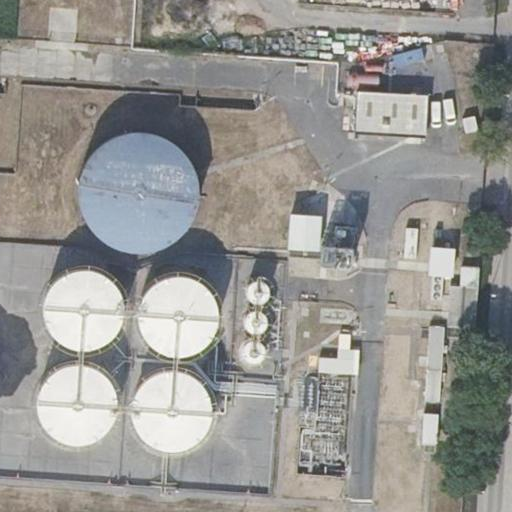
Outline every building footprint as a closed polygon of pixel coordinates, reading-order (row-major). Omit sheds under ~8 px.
[(424,92),(352,88),(349,132),(421,135),(424,92)] [(144,130),(133,129),(128,129),(118,131),(108,135),(98,140),(90,147),(86,151),(80,159),(76,169),(73,179),(72,189),(73,199),(76,210),(80,219),(86,228),(93,236),(102,242),(111,246),(121,249),(132,250),(143,249),(153,247),(162,242),(171,236),(179,229),(185,220),(189,211),(192,201),(193,190),(192,180),(190,170),(185,160),(179,151),(172,144),(163,138),(154,133),(144,130)] [(288,211),(286,248),(318,250),(321,213),(288,211)] [(349,244),(321,245),(322,265),(350,264),(349,244)] [(452,275),(453,247),(428,245),(427,274),(452,275)] [(84,266),(77,265),(74,266),(67,267),(61,269),(54,273),(46,280),(42,285),(39,292),(38,298),(37,305),(38,312),(39,319),(42,325),(46,331),(51,336),(57,340),(63,343),(70,345),(77,346),(84,345),(90,343),(97,340),(103,336),(108,332),(112,326),(115,320),(116,313),(117,306),(117,299),(115,292),(112,286),(108,280),(103,275),(97,271),(91,268),(84,266)] [(179,274),(172,273),(169,273),(162,274),(155,276),(149,280),(141,287),(137,292),(135,299),(133,305),(132,312),(133,319),(134,326),(137,332),(141,338),(146,343),(152,346),(158,349),(165,351),(171,352),(178,351),(185,350),(191,347),(197,343),(202,338),(206,333),(209,326),(211,320),(211,313),(211,306),(209,299),(206,293),(202,287),(197,282),(192,278),(186,275),(179,274)] [(257,279),(253,278),(252,278),(248,279),(245,281),(243,284),(241,289),(242,293),(245,298),(250,301),(254,301),(260,299),(262,296),(264,292),(264,288),(263,284),(260,281),(257,279)] [(255,309),(251,308),(250,308),(246,308),(241,311),(239,315),(238,319),(239,324),(242,328),(246,331),(250,331),(255,330),(258,327),(260,324),(261,320),(261,315),(259,311),(255,309)] [(447,398),(449,327),(428,326),(425,397),(447,398)] [(336,358),(318,356),(317,371),(352,373),(354,336),(338,335),(336,358)] [(252,338),(248,337),(246,338),(243,339),(240,341),(238,344),(237,349),(238,352),(240,356),(243,358),(248,359),(252,359),(255,357),(258,354),(259,349),(259,345),(257,342),(252,338)] [(78,361),(71,361),(68,361),(61,362),(54,364),(48,368),(40,375),(36,380),(33,387),(31,393),(30,400),(31,407),(33,414),(36,420),(39,426),(44,431),(50,435),(56,438),(63,440),(70,441),(77,440),(84,438),(90,435),(96,432),(101,427),(105,421),(108,415),(110,408),(110,401),(110,394),(108,387),(105,381),(101,375),(96,370),(91,366),(84,363),(78,361)] [(173,367),(166,366),(163,366),(156,368),(150,370),(143,373),(136,380),(132,386),(129,392),(127,399),(126,406),(127,412),(128,419),(131,425),(135,431),(140,436),(146,440),(152,443),(159,445),(165,446),(172,445),(179,443),(185,441),(191,437),(196,432),(200,426),(203,420),(205,413),(206,406),(205,400),(203,393),(200,387),(196,381),(192,376),(186,372),(180,369),(173,367)]
